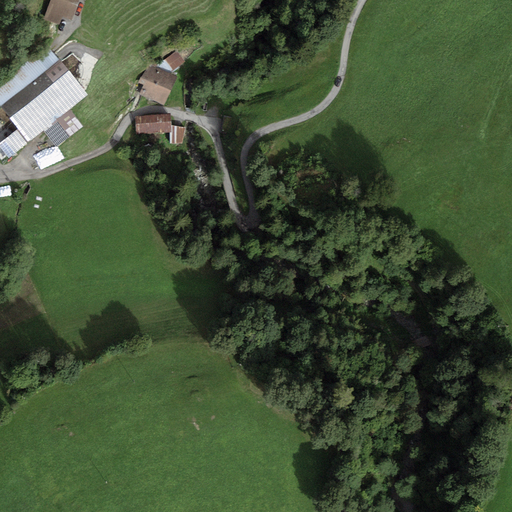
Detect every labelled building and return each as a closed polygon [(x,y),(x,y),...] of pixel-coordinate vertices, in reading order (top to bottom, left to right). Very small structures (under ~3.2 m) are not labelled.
[(78,0),(49,0),(42,22),(57,27),(59,20),(70,24),(78,0)] [(44,49),(0,84),(0,108),(55,63),(44,49)] [(181,56),(167,66),(175,76),(189,66),(181,56)] [(14,131),(0,143),(0,148),(11,160),(84,98),(58,67),(1,116),(14,131)] [(176,81),(150,68),(138,94),(163,106),(176,81)] [(70,116),(45,136),(58,151),(82,130),(70,116)] [(171,118),(140,122),(142,143),(173,139),(171,118)]
